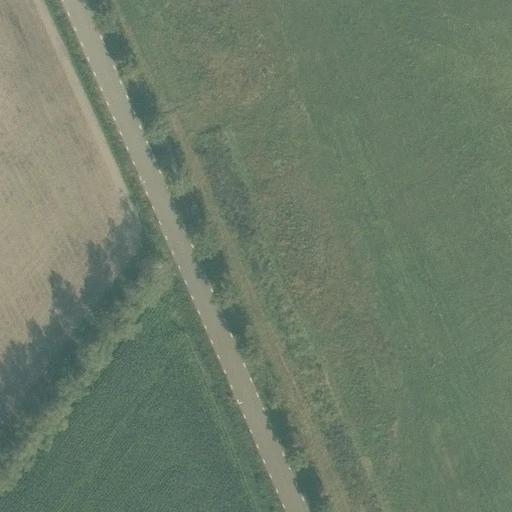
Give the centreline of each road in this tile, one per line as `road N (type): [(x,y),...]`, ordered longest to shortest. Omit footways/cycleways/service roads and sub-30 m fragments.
road 1 (unclassified): [(299,511),(72,0)]
road 2 (track): [(0,468),(177,236)]
